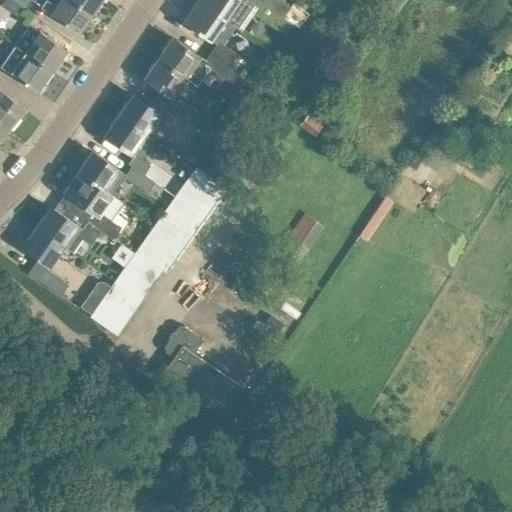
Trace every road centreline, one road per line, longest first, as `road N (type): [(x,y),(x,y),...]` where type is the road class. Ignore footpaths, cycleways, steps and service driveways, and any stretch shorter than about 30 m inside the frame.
road 1 (residential): [(0,198),(41,155),(150,0)]
road 2 (unknown): [(174,284),(127,351),(112,357),(74,339),(0,271)]
